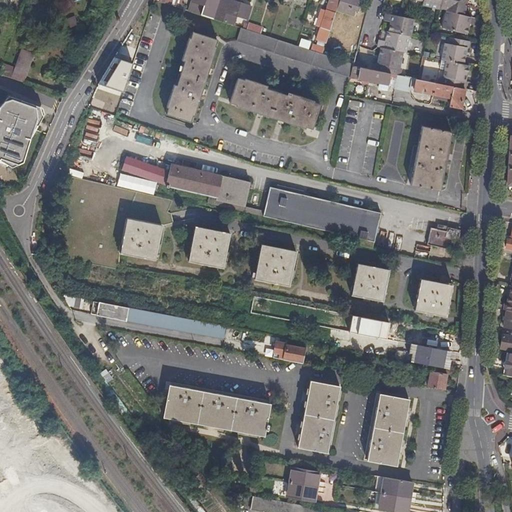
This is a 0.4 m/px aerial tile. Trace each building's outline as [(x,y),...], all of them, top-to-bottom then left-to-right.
[(192,0),(189,11),(212,19),(218,0),(192,0)] [(251,7),(230,0),(218,0),(212,19),(233,25),(236,15),(247,19),(251,7)] [(336,9),(339,0),(330,0),(327,10),(326,9),(326,10),(320,8),(317,18),(322,19),(320,27),(330,30),(336,9)] [(358,0),(339,0),(336,9),(353,15),(358,0)] [(441,0),(422,0),(422,5),(439,9),(439,8),(441,0)] [(441,0),(439,8),(445,10),(445,11),(463,15),(466,3),(459,1),(459,0),(441,0)] [(470,17),(463,15),(445,11),(441,28),(466,34),(470,17)] [(389,23),(388,32),(408,36),(410,36),(413,19),(385,14),(383,22),(389,23)] [(74,16),(68,19),(71,26),(78,24),(74,16)] [(261,28),(247,24),(245,29),(259,34),(261,28)] [(296,45),(269,37),(259,34),(245,29),(241,28),(241,27),(237,41),(349,78),(349,77),(352,66),(353,63),(322,54),(309,50),(296,45)] [(217,41),(192,32),(190,39),(188,38),(182,60),(184,61),(176,85),(174,84),(166,107),(168,107),(165,113),(190,121),(192,115),(194,115),(216,47),(215,47),(217,41)] [(377,47),(381,48),(402,52),(405,53),(408,36),(388,32),(387,32),(385,41),(379,41),(377,47)] [(468,48),(469,41),(450,37),(448,43),(445,42),(442,59),(446,60),(464,64),(467,48),(468,48)] [(134,40),(130,51),(136,52),(139,42),(134,40)] [(310,46),(309,50),(322,54),(324,47),(315,45),(310,46)] [(376,64),(375,70),(390,73),(397,75),(401,76),(402,69),(399,69),(402,52),(381,48),(377,64),(376,64)] [(21,50),(17,61),(29,65),(33,54),(21,50)] [(108,87),(101,111),(115,116),(136,52),(130,51),(128,56),(127,56),(124,64),(122,63),(117,77),(115,76),(110,88),(108,87)] [(4,60),(1,67),(13,71),(16,64),(4,60)] [(464,88),(465,88),(466,82),(469,65),(464,64),(446,60),(443,77),(441,77),(439,83),(464,88)] [(17,61),(16,64),(13,71),(11,78),(19,81),(23,82),(29,65),(17,61)] [(375,70),(352,66),(349,77),(388,84),(390,73),(375,70)] [(390,73),(388,84),(387,86),(395,87),(397,75),(390,73)] [(397,75),(395,87),(409,90),(410,88),(412,78),(401,76),(397,75)] [(312,128),(320,104),(312,102),(313,100),(287,92),(286,94),(266,88),(267,86),(244,78),(244,80),(237,78),(229,102),(236,104),(236,106),(305,128),(305,126),(312,128)] [(460,108),(464,88),(439,83),(417,79),(415,78),(413,89),(413,90),(432,94),(450,98),(449,102),(449,106),(460,108)] [(0,159),(8,165),(14,162),(22,154),(34,118),(38,114),(37,108),(31,105),(31,104),(7,95),(0,103),(0,159)] [(128,115),(131,104),(121,102),(118,112),(128,115)] [(89,108),(79,134),(106,144),(116,118),(89,108)] [(451,132),(422,126),(410,184),(430,189),(439,191),(451,132)] [(250,183),(174,166),(169,186),(209,195),(216,197),(216,200),(244,207),(250,183)] [(61,257),(117,269),(120,253),(127,218),(161,225),(164,225),(174,223),(172,218),(170,213),(167,212),(172,200),(72,177),(58,204),(61,257)] [(276,185),(275,189),(303,194),(304,191),(276,185)] [(303,194),(275,189),(269,187),(264,211),(263,216),(372,241),(379,212),(303,194)] [(216,197),(209,195),(207,203),(243,212),(263,216),(264,211),(244,207),(216,200),(216,197)] [(161,225),(127,218),(120,253),(155,260),(161,225)] [(188,261),(223,268),(230,233),(195,226),(188,261)] [(459,229),(447,227),(446,231),(435,228),(430,227),(426,244),(451,250),(454,239),(456,239),(459,229)] [(288,286),(295,251),(260,244),(253,279),(288,286)] [(388,269),(357,263),(351,294),(382,300),(388,269)] [(414,310),(446,316),(452,284),(421,278),(414,310)] [(71,308),(83,308),(83,298),(71,298),(71,308)] [(95,303),(93,316),(125,322),(127,310),(95,303)] [(225,328),(127,310),(125,322),(222,341),(225,328)] [(511,311),(506,310),(503,327),(511,328),(511,311)] [(392,323),(353,316),(350,333),(388,339),(392,323)] [(511,336),(502,335),(500,348),(511,350),(511,336)] [(276,341),(273,356),(302,362),(305,346),(276,341)] [(412,360),(448,366),(450,356),(444,355),(445,349),(430,346),(409,342),(407,349),(414,350),(412,360)] [(427,385),(443,388),(446,372),(430,369),(427,385)] [(338,385),(309,379),(296,446),(325,451),(338,385)] [(269,402),(169,383),(162,414),(263,434),(264,429),(266,429),(267,423),(265,423),(269,402)] [(408,398),(378,392),(365,459),(394,464),(408,398)] [(32,485),(20,496),(34,511),(94,511),(36,448),(15,467),(32,485)] [(317,471),(290,465),(285,494),(312,499),(317,471)] [(384,475),(379,507),(406,511),(411,479),(384,475)] [(316,511),(317,506),(252,494),(249,508),(273,511),(316,511)]
